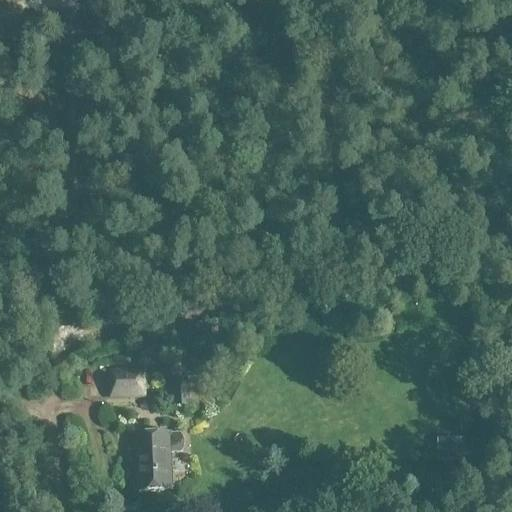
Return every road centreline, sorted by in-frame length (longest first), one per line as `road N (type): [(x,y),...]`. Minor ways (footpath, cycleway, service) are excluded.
road 1 (track): [(58,340),(511,238)]
road 2 (track): [(66,511),(56,437),(46,421),(71,223),(70,130)]
road 3 (track): [(70,130),(70,0)]
